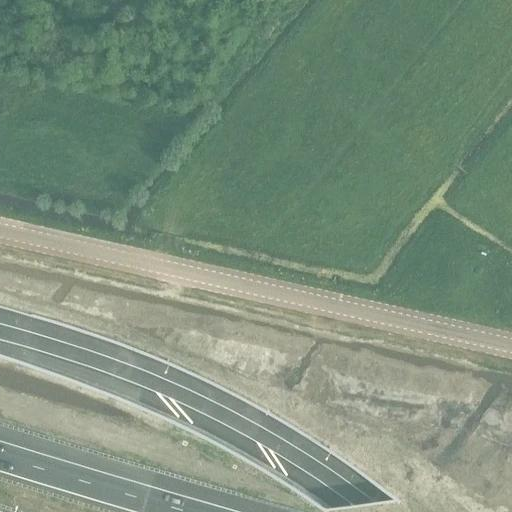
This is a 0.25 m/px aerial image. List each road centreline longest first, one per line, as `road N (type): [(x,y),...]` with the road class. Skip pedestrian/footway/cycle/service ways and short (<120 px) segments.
road 1 (unclassified): [(511,347),(0,233)]
road 2 (motorway): [(370,511),(264,440),(182,398),(0,331)]
road 3 (motorway): [(185,511),(0,457)]
